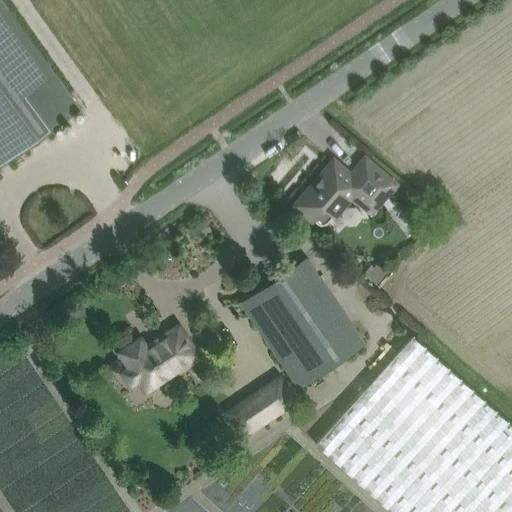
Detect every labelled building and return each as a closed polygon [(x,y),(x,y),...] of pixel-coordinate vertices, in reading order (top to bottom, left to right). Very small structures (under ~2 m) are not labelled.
[(2,0),(0,0),(0,165),(72,114),(81,107),(2,0)] [(371,210),(394,183),(365,159),(351,175),(334,161),(297,204),(318,222),(321,223),(322,223),(324,223),(326,223),(328,222),(352,193),(371,210)] [(416,204),(409,211),(423,224),(430,217),(416,204)] [(364,341),(318,274),(307,257),(240,302),(298,386),(364,341)] [(363,276),(377,286),(387,273),(376,265),(374,268),(371,265),(363,276)] [(140,337),(119,352),(129,367),(122,372),(131,384),(137,380),(145,391),(199,355),(178,324),(146,346),(140,337)] [(391,511),(511,511),(511,423),(412,334),(315,444),(391,511)] [(294,398),(279,375),(264,385),(280,408),(294,398)] [(257,423),(241,400),(227,410),(242,433),(257,423)]
